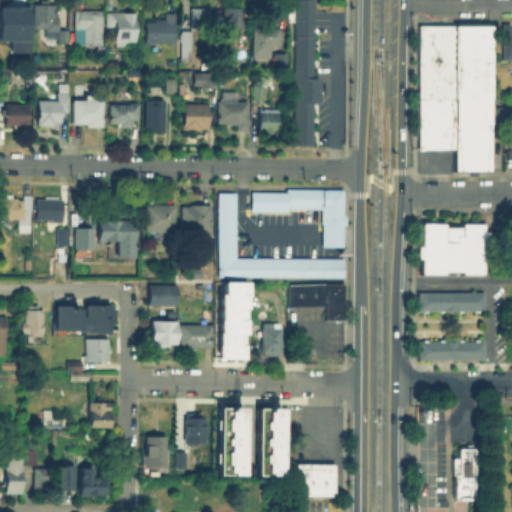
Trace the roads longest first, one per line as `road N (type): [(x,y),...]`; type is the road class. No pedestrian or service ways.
road 1 (secondary): [(394,511),(402,0)]
road 2 (residential): [(361,169),(0,163)]
road 3 (secondary): [(366,0),(361,303)]
road 4 (residential): [(360,382),(127,380)]
road 5 (residential): [(122,510),(127,308),(120,292)]
road 6 (secondary): [(361,303),(360,511)]
road 7 (residential): [(120,292),(0,288)]
